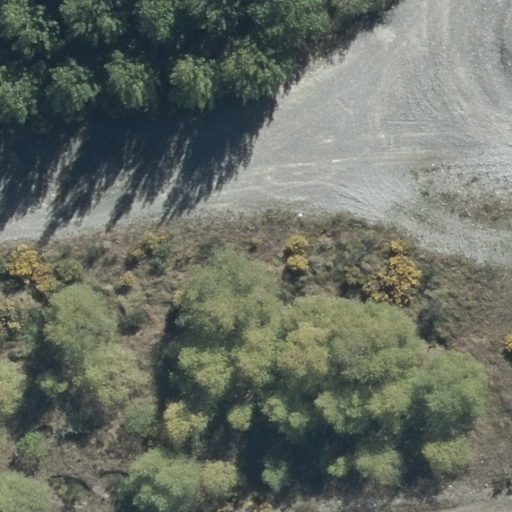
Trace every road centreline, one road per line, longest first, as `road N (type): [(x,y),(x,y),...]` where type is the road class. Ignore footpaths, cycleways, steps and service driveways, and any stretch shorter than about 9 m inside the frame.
road 1 (track): [(0,215),(511,163)]
road 2 (track): [(268,183),(477,0)]
